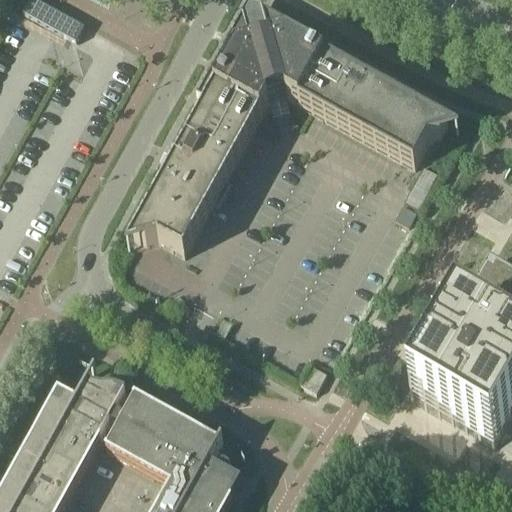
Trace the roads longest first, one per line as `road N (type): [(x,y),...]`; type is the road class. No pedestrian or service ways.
road 1 (unclassified): [(90,284),(91,230),(217,0)]
road 2 (unknown): [(344,160),(387,184),(390,215),(321,335),(296,341),(251,332)]
road 3 (unknown): [(206,316),(204,297),(280,159),(296,150),(344,160)]
road 4 (unknown): [(251,332),(344,160)]
road 5 (residential): [(511,506),(360,445)]
road 6 (unclassified): [(0,400),(46,316),(90,284)]
road 7 (unclassified): [(184,356),(112,315),(90,284)]
